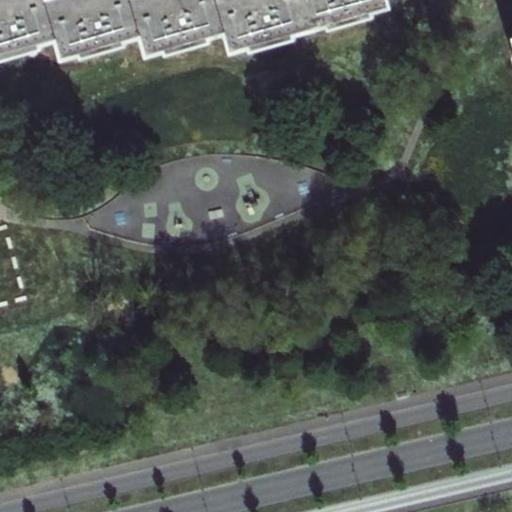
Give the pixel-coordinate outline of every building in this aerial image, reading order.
[(0,0),(0,54),(10,51),(12,59),(28,54),(26,47),(40,42),(41,45),(57,40),(62,60),(80,55),(79,53),(94,49),(95,55),(113,50),(111,44),(124,40),(125,43),(142,38),(147,57),(165,52),(164,50),(179,46),(181,52),(197,47),(195,41),(209,37),(209,40),(226,35),(231,55),(250,50),(249,47),(262,43),(264,50),(282,45),(280,38),(293,35),(294,37),(328,27),(327,24),(341,21),(343,27),(360,22),(358,16),(372,12),(373,14),(390,9),(387,0),(49,0),(47,1),(47,0),(0,0)] [(358,16),(360,22),(374,18),(373,14),(372,12),(358,16)] [(328,27),(329,31),(343,27),(341,21),(327,24),(328,27)] [(280,38),(282,45),(295,41),(294,37),(293,35),(280,38)] [(195,41),(197,47),(211,43),(209,40),(209,37),(195,41)] [(111,44),(113,50),(126,46),(125,43),(124,40),(111,44)] [(26,47),(28,54),(42,50),(41,45),(40,42),(26,47)] [(250,50),(251,53),(264,50),(262,43),(249,47),(250,50)] [(165,52),(166,56),(181,52),(179,46),(164,50),(165,52)] [(80,55),(81,59),(95,55),(94,49),(79,53),(80,55)] [(0,61),(12,59),(10,51),(0,54),(0,61)] [(0,315),(16,312),(0,241),(0,315)]
